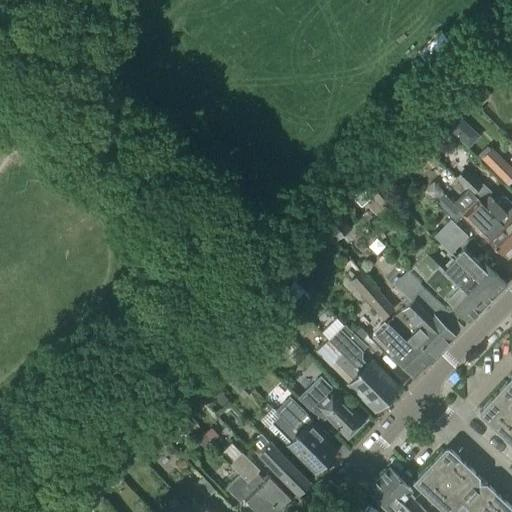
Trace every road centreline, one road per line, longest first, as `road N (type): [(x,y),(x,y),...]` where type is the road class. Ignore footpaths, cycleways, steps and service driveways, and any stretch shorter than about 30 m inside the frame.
road 1 (residential): [(316,511),(417,398)]
road 2 (residential): [(417,398),(511,299)]
road 3 (residential): [(511,479),(417,398)]
